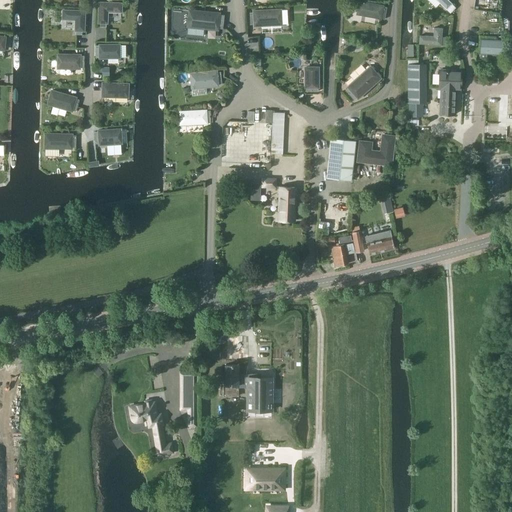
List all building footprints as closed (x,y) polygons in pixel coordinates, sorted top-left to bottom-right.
[(438,0),(450,11),(456,6),(450,0),(438,0)] [(125,13),(125,2),(101,2),(101,24),(110,24),(111,12),(125,13)] [(386,21),(388,9),(385,9),(386,7),(361,2),(358,16),(370,20),(377,21),(383,22),(383,21),(386,21)] [(254,9),(251,9),(251,10),(251,16),(251,21),(254,21),(255,21),(255,23),(261,23),(284,22),(284,21),(284,20),(289,20),(288,7),(283,7),(283,6),(280,6),(254,7),(254,9)] [(189,26),(188,33),(203,34),(204,28),(219,29),(219,28),(220,27),(224,27),(225,13),(221,13),(221,11),(190,8),(189,26)] [(88,32),(88,10),(65,10),(64,20),(77,20),(77,31),(88,32)] [(442,35),(442,26),(433,25),(433,34),(419,33),(418,42),(445,44),(446,35),(442,35)] [(481,37),(480,52),(501,53),(502,39),(481,37)] [(100,45),(97,46),(97,57),(100,57),(100,59),(122,59),(122,57),(127,57),(127,45),(122,45),(122,44),(100,44),(100,45)] [(85,68),(86,56),(83,56),(83,54),(59,54),(58,69),(82,70),(82,68),(85,68)] [(423,115),(423,102),(426,102),(426,64),(408,64),(408,102),(410,102),(410,115),(423,115)] [(382,78),(370,65),(346,86),(348,88),(345,90),(354,100),(357,98),(358,99),(382,78)] [(318,88),(320,88),(319,66),(304,66),(305,88),(306,88),(306,91),(318,91),(318,88)] [(220,70),(192,73),(194,90),(195,96),(209,94),(208,88),(221,87),(221,84),(224,84),(223,72),(220,72),(220,70)] [(462,89),(463,70),(440,70),(440,89),(445,89),(445,98),(441,98),(441,114),(454,114),(455,98),(454,98),(455,89),(462,89)] [(104,82),(103,97),(131,98),(131,83),(104,82)] [(78,111),(81,100),(79,99),(79,97),(53,89),(48,105),(75,113),(75,111),(78,111)] [(210,111),(210,109),(181,111),(182,126),(210,124),(210,123),(213,123),(213,110),(210,111)] [(272,122),(271,153),(283,154),(285,112),(284,112),(273,112),(272,122)] [(125,144),(124,128),(100,130),(100,132),(96,132),(97,144),(101,144),(101,146),(125,144)] [(46,133),(46,149),(47,149),(47,157),(61,157),(61,149),(75,150),(75,148),(78,148),(78,136),(75,136),(75,134),(46,133)] [(391,165),(394,138),(394,137),(383,136),(381,153),(370,151),(371,143),(360,142),(358,161),(391,165)] [(351,181),(355,141),(331,138),(326,178),(351,181)] [(275,188),(276,179),(263,179),(262,187),(275,188)] [(260,200),(261,183),(251,182),(251,200),(260,200)] [(276,211),(275,221),(293,222),(294,188),(281,187),(280,211),(276,211)] [(396,216),(404,214),(402,207),(395,209),(396,216)] [(365,251),(361,230),(352,232),(356,252),(365,251)] [(366,235),(366,238),(370,253),(394,247),(391,236),(390,230),(366,235)] [(352,241),(351,235),(339,237),(340,243),(352,241)] [(335,266),(348,264),(344,244),(331,247),(335,266)] [(204,340),(218,338),(217,329),(203,330),(204,340)] [(248,378),(238,378),(238,365),(226,365),(225,396),(237,396),(238,387),(248,387),(247,438),(271,439),(272,378),(248,377),(248,378)] [(196,427),(196,371),(179,371),(179,411),(187,411),(186,427),(196,427)] [(152,402),(151,400),(143,401),(143,403),(127,406),(129,419),(131,421),(134,423),(138,423),(146,422),(147,429),(151,429),(156,457),(173,454),(171,443),(165,444),(162,427),(164,426),(161,413),(157,414),(155,401),(152,402)] [(247,481),(247,488),(284,488),(284,480),(284,469),(247,469),(247,481)]
